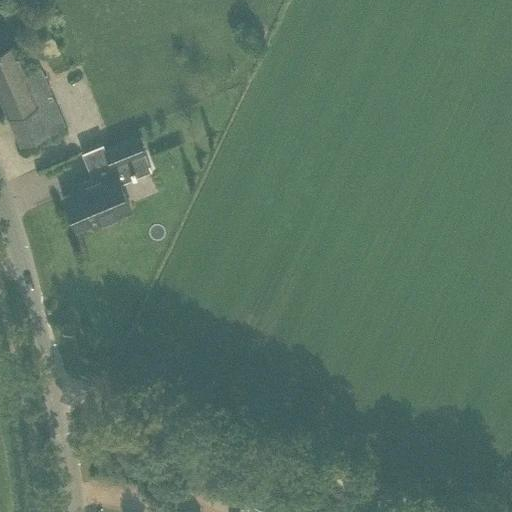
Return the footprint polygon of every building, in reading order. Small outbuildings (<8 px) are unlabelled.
[(24,74),(11,44),(0,48),(0,99),(7,117),(8,116),(20,144),(64,126),(39,68),(24,74)] [(144,152),(137,137),(104,150),(110,166),(144,152)] [(75,228),(96,219),(97,218),(93,208),(107,202),(111,212),(128,205),(114,170),(80,184),(81,188),(71,193),(62,197),(75,228)] [(133,444),(130,454),(144,458),(147,448),(133,444)] [(322,511),(248,484),(237,511),(322,511)]
